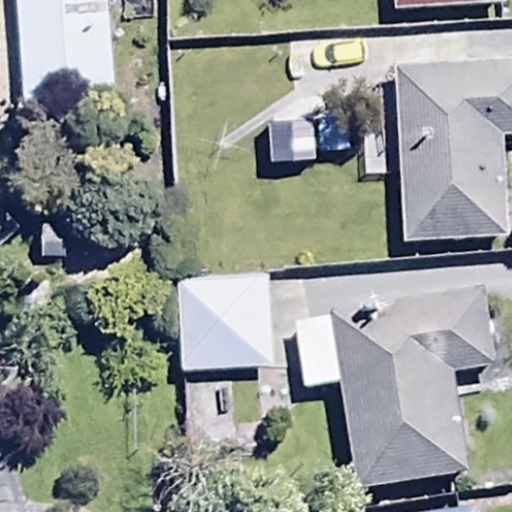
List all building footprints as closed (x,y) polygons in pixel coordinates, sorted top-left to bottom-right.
[(108,0),(12,0),(19,125),(115,120),(108,0)] [(511,71),(393,77),(401,252),(511,246),(506,141),(511,140),(511,71)] [(345,122),(281,126),(284,161),(347,157),(347,149),(357,148),(356,131),(346,131),(345,122)] [(66,267),(66,293),(147,292),(147,243),(66,243),(66,230),(37,230),(38,267),(66,267)] [(272,363),(268,274),(178,278),(182,367),(272,363)] [(492,298),(293,332),(304,399),(338,393),(357,503),(466,484),(448,381),(505,371),(492,298)]
